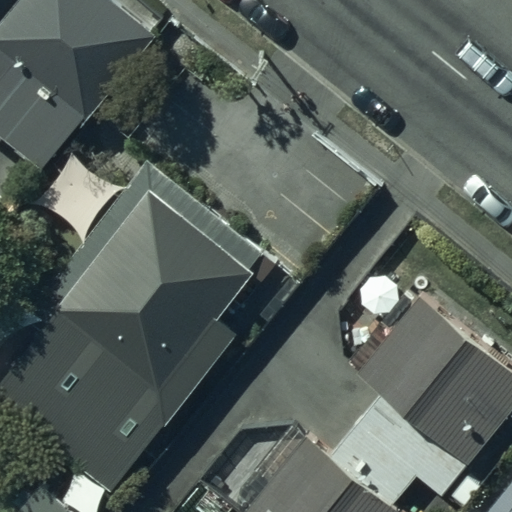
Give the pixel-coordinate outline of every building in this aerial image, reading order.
[(4,0),(0,6),(0,56),(1,57),(0,57),(0,107),(49,144),(73,113),(85,122),(171,12),(155,0),(4,0)] [(277,227),(152,135),(32,297),(45,307),(0,368),(0,391),(63,438),(97,392),(134,419),(277,227)] [(511,418),(511,364),(425,296),(363,376),(473,465),(511,418)] [(398,511),(308,441),(251,511),(398,511)] [(63,511),(32,489),(14,511),(63,511)]
